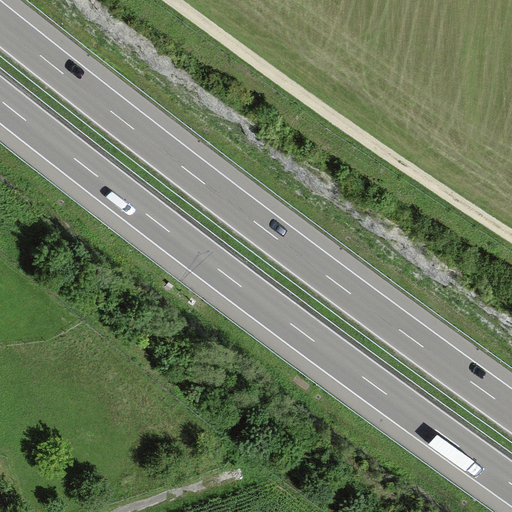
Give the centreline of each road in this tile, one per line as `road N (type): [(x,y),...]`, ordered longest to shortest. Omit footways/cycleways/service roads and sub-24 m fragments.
road 1 (motorway): [(511,410),(0,22)]
road 2 (motorway): [(0,101),(511,485)]
road 3 (track): [(511,234),(248,68),(163,0)]
